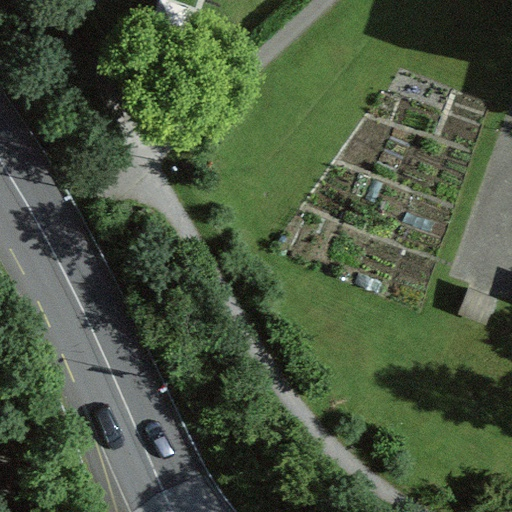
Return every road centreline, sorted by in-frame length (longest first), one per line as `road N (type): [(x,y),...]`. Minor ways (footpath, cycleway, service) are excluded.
road 1 (primary): [(0,164),(116,383)]
road 2 (primary): [(201,511),(116,383)]
road 3 (primary): [(116,383),(151,511)]
